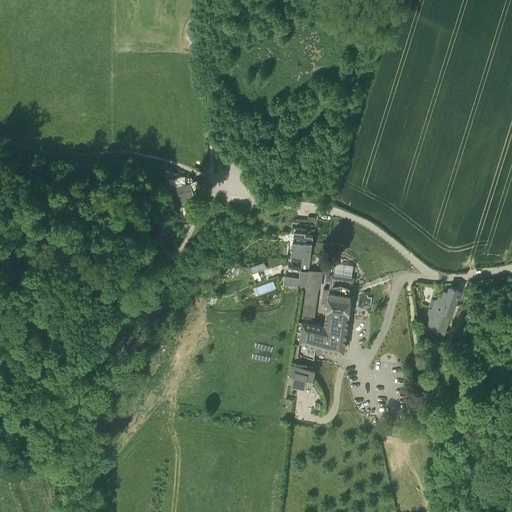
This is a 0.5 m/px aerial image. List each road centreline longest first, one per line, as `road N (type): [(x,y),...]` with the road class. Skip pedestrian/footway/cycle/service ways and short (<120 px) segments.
road 1 (track): [(219,188),(94,398),(83,511)]
road 2 (unclassified): [(435,277),(356,219),(236,196),(212,181)]
road 3 (track): [(449,511),(416,359),(408,278)]
